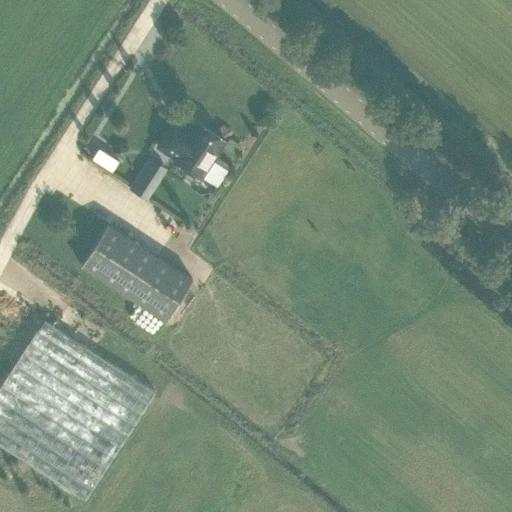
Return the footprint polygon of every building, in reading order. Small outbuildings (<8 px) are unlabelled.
[(172,123),(164,135),(157,146),(176,158),(174,160),(199,176),(224,139),(198,123),(190,136),(184,133),(185,131),(172,123)] [(112,170),(118,160),(99,147),(92,157),(112,170)] [(155,194),(171,161),(152,151),(136,185),(155,194)] [(107,223),(91,248),(80,264),(165,320),(192,279),(107,223)] [(0,294),(0,301),(12,320),(28,309),(13,287),(0,294)] [(46,315),(14,366),(0,386),(0,444),(84,500),(155,392),(46,315)]
